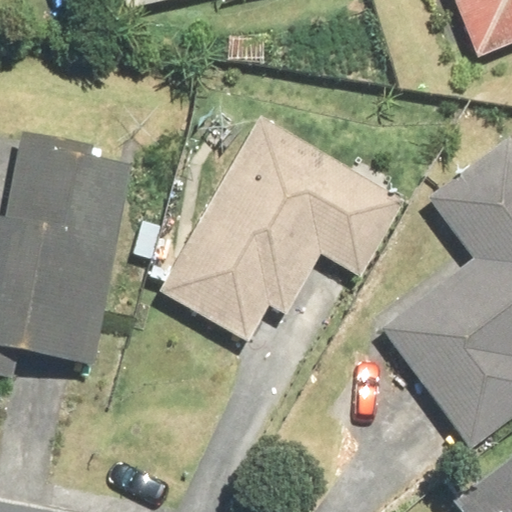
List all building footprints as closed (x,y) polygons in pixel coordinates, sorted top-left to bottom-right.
[(117,0),(120,10),(162,0),(117,0)] [(511,39),(511,0),(444,0),(468,57),(511,39)] [(392,198),(250,119),(152,293),(240,342),(261,306),(276,314),(309,256),(347,277),(392,198)] [(86,365),(120,167),(80,160),(83,145),(10,133),(0,189),(0,378),(38,385),(43,357),(86,365)] [(463,257),(369,326),(459,446),(511,406),(511,156),(499,138),(419,198),(463,257)] [(511,511),(511,452),(444,505),(449,511),(511,511)]
